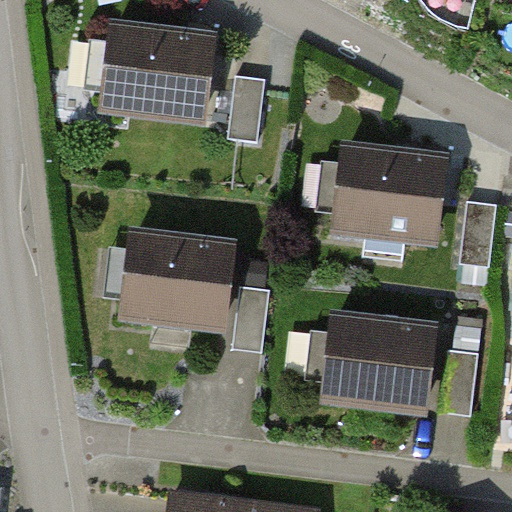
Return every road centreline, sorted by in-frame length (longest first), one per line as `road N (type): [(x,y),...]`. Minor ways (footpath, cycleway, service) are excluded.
road 1 (residential): [(41,424),(83,437),(511,488)]
road 2 (residential): [(41,424),(5,221),(0,94)]
road 3 (residential): [(278,0),(511,125)]
